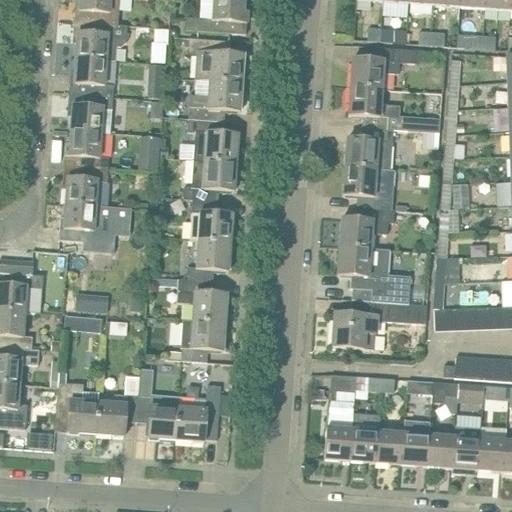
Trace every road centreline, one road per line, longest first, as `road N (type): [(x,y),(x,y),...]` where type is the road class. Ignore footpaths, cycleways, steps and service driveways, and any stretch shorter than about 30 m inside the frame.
road 1 (residential): [(272,507),(307,0)]
road 2 (residential): [(272,507),(0,487)]
road 3 (residential): [(44,0),(30,199),(26,215),(0,231)]
